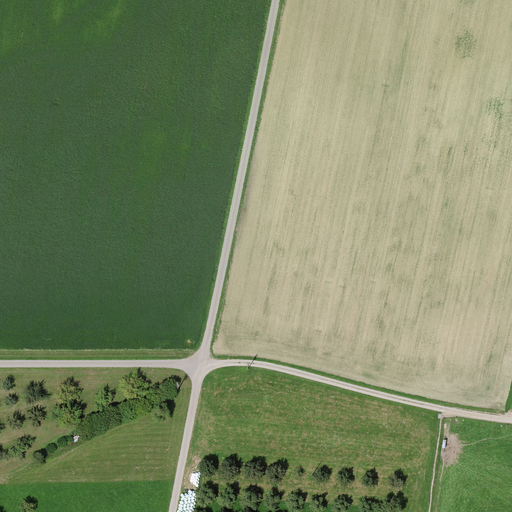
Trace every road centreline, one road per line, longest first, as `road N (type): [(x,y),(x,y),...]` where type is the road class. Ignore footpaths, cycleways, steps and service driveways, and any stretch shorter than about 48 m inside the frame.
road 1 (track): [(278,0),(175,511)]
road 2 (track): [(511,420),(397,401),(258,363),(0,365)]
